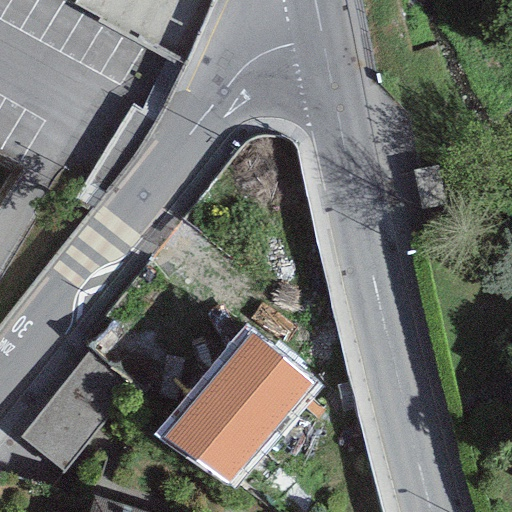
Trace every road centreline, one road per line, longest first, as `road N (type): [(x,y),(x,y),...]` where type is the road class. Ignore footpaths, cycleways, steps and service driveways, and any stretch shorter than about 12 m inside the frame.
road 1 (residential): [(318,39),(438,511)]
road 2 (residential): [(0,373),(236,72),(273,49),(318,39)]
